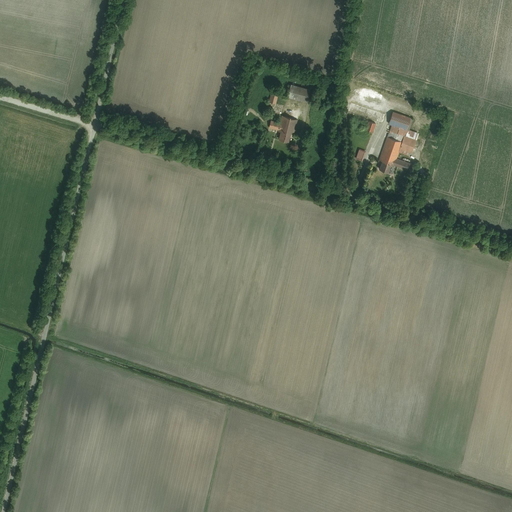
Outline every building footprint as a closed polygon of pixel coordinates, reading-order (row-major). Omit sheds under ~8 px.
[(310,88),(289,82),(286,96),(306,101),(310,88)] [(270,93),(268,101),(275,103),(277,95),(270,93)] [(388,171),(391,164),(408,170),(410,163),(396,157),(398,151),(406,154),(407,151),(412,153),(419,133),(407,129),(411,117),(392,110),(387,124),(391,125),(376,167),(388,171)] [(431,124),(437,126),(439,118),(434,117),(435,114),(427,112),(425,120),(432,122),(431,124)] [(281,115),(279,122),(270,119),(268,128),(276,130),(275,133),(279,134),(278,138),(288,141),(290,133),(293,134),(297,120),(281,115)] [(368,120),(365,129),(373,132),(376,124),(368,120)] [(360,160),(364,151),(357,148),(353,157),(360,160)]
